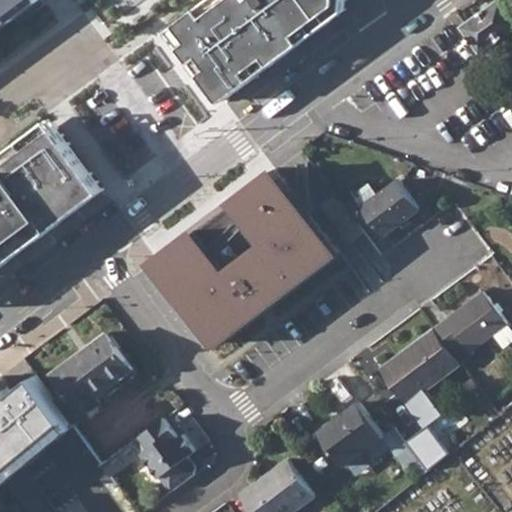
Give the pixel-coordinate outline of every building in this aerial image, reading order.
[(0,0),(0,24),(31,0),(0,0)] [(205,0),(169,27),(222,103),(344,10),(344,0),(205,0)] [(511,0),(499,0),(465,24),(486,51),(511,32),(511,0)] [(486,51),(465,24),(463,26),(483,53),(486,51)] [(59,128),(0,171),(0,269),(107,192),(59,128)] [(219,345),(343,252),(290,184),(277,168),(156,260),(219,345)] [(364,195),(359,199),(386,235),(422,207),(402,180),(381,196),(372,183),(361,192),(364,195)] [(180,217),(191,231),(233,197),(222,183),(180,217)] [(340,193),(328,201),(355,240),(367,232),(340,193)] [(511,324),(487,292),(438,330),(460,359),(464,364),(475,356),(472,351),(495,333),(506,347),(511,342),(511,324)] [(460,359),(438,330),(384,368),(417,412),(434,399),(428,392),(464,364),(460,359)] [(69,392),(58,401),(76,426),(108,401),(102,394),(138,366),(112,332),(55,373),(69,392)] [(17,392),(4,376),(0,378),(0,476),(51,436),(57,441),(77,427),(39,375),(17,392)] [(511,390),(493,405),(501,415),(511,406),(511,390)] [(348,465),(371,449),(379,442),(386,437),(387,436),(361,401),(322,430),(348,465)] [(181,425),(172,413),(136,439),(170,486),(177,487),(181,484),(197,472),(198,466),(190,455),(199,449),(186,432),(183,434),(178,428),(181,425)] [(181,425),(178,428),(183,434),(186,432),(181,425)] [(420,457),(400,429),(391,435),(412,463),(420,457)] [(379,442),(371,449),(379,459),(394,448),(386,437),(379,442)] [(290,459),(242,494),(254,511),(296,511),(318,496),(290,459)]
